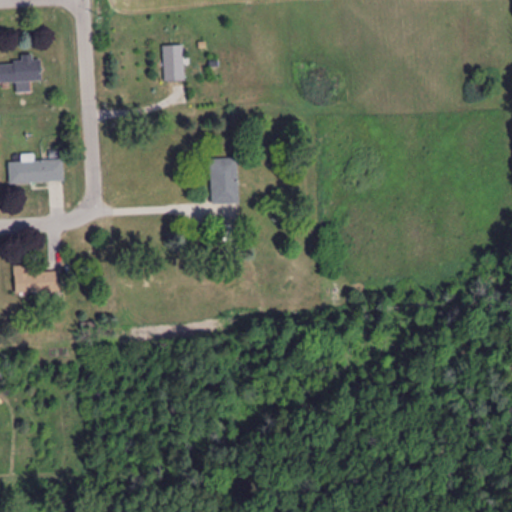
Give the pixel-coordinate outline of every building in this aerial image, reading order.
[(185,81),(184,45),(165,45),(165,81),(185,81)] [(0,82),(42,82),(42,62),(0,61),(0,82)] [(239,158),(212,158),(212,203),(239,203),(239,158)] [(65,182),(64,160),(9,161),(10,184),(65,182)] [(16,266),(16,294),(63,293),(62,271),(33,271),(33,266),(16,266)]
